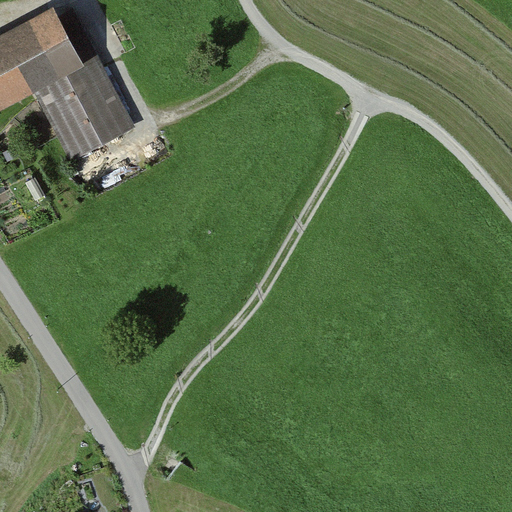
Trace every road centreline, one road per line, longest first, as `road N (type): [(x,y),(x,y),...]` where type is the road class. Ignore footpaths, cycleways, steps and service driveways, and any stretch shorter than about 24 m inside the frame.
road 1 (track): [(131,483),(170,409),(285,273),(366,106)]
road 2 (track): [(279,52),(223,106),(154,121),(82,0)]
road 3 (residential): [(0,273),(131,483),(138,511)]
road 4 (track): [(366,106),(477,168),(511,217)]
road 5 (track): [(251,0),(279,52),(366,106)]
